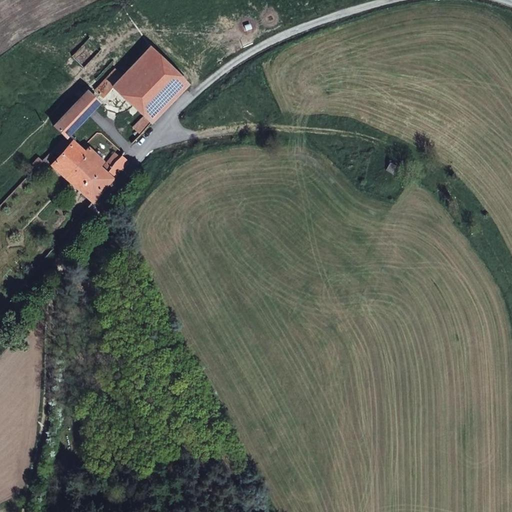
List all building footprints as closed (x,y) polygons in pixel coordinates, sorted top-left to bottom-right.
[(142,134),(151,123),(188,84),(149,46),(121,76),(114,68),(94,89),(103,97),(112,86),(143,116),(133,127),(142,134)] [(54,124),(66,135),(98,101),(86,89),(54,124)] [(51,164),(93,201),(106,186),(81,164),(88,156),(82,151),(72,141),(66,135),(53,149),(59,154),(51,164)] [(81,164),(106,186),(114,178),(108,172),(100,165),(105,161),(101,158),(96,153),(87,145),(82,151),(88,156),(81,164)] [(96,153),(101,158),(105,154),(99,149),(96,153)] [(105,165),(110,170),(121,158),(115,154),(105,165)] [(108,172),(114,178),(128,161),(122,156),(121,158),(110,170),(108,172)] [(34,164),(37,167),(43,160),(40,157),(34,164)] [(396,167),(391,174),(397,177),(401,170),(396,167)]
